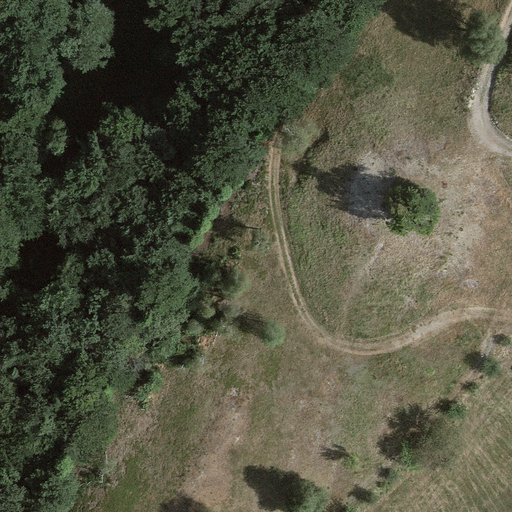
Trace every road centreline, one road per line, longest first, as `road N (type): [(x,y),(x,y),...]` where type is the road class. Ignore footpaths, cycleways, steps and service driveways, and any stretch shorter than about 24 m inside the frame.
road 1 (track): [(348,511),(459,404),(491,332)]
road 2 (track): [(511,3),(476,77),(479,126),(497,152)]
